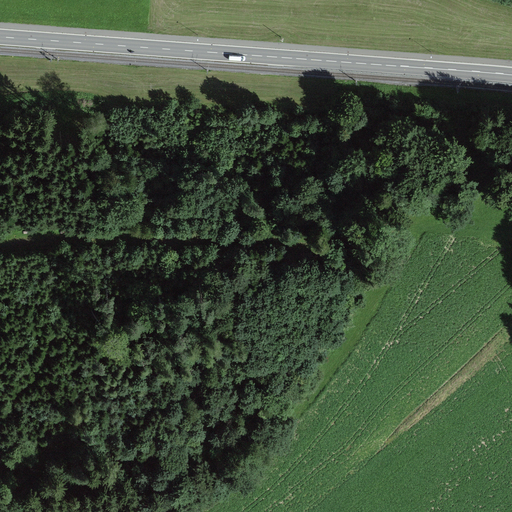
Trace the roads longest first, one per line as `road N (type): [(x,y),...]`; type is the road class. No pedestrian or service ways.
road 1 (primary): [(0,37),(511,75)]
road 2 (track): [(0,249),(37,239),(278,245)]
